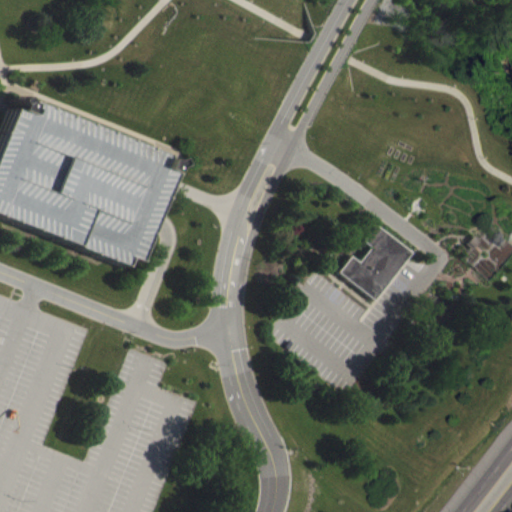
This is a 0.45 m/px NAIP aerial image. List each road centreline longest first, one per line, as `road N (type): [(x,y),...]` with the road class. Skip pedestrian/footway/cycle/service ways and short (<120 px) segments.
road 1 (residential): [(281,144),(249,214),(225,309),(240,390),(273,461),(276,493)]
road 2 (residential): [(0,270),(163,336),(227,330)]
road 3 (residential): [(281,144),(300,129),(365,0)]
road 4 (residential): [(344,0),(280,126),(281,144)]
